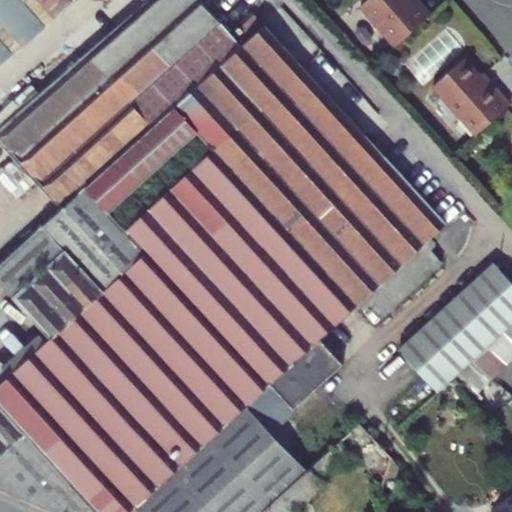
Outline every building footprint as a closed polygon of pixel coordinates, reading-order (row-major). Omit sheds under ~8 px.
[(0,0),(0,64),(61,13),(49,0),(0,0)] [(158,126),(180,105),(269,24),(268,23),(257,33),(241,14),(228,26),(209,5),(211,0),(151,0),(91,53),(158,126)] [(374,0),(369,4),(405,46),(442,13),(429,0),(426,2),(424,0),(374,0)] [(218,148),(306,65),(269,24),(180,105),(200,128),(218,148)] [(0,132),(0,134),(65,208),(91,185),(114,208),(200,128),(180,105),(158,126),(91,53),(0,132)] [(500,86),(490,74),(475,57),(444,85),(487,133),(511,111),(511,93),(503,84),(500,86)] [(388,155),(306,65),(218,148),(299,236),(388,155)] [(493,72),(490,74),(500,86),(503,84),(493,72)] [(132,227),(218,148),(200,128),(114,208),(91,185),(65,208),(0,266),(0,274),(48,327),(56,335),(155,252),(132,227)] [(132,227),(155,252),(275,381),(323,337),(361,302),(299,236),(218,148),(132,227)] [(449,222),(388,155),(299,236),(361,302),(367,297),(428,242),(449,222)] [(428,242),(367,297),(385,316),(446,262),(428,242)] [(0,483),(65,511),(131,511),(140,504),(252,402),(275,381),(155,252),(56,335),(13,375),(0,386),(0,483)] [(408,344),(445,385),(465,368),(480,354),(496,340),(511,326),(511,324),(511,266),(503,257),(408,344)] [(496,340),(511,354),(511,327),(511,326),(496,340)] [(13,375),(56,335),(48,327),(5,367),(13,375)] [(275,381),(299,407),(347,363),(323,337),(275,381)] [(500,371),(511,360),(511,354),(496,340),(480,354),(500,371)] [(500,371),(480,354),(465,368),(481,388),(500,371)] [(252,402),(140,504),(146,511),(265,511),(313,469),(252,402)] [(313,469),(265,511),(299,511),(330,483),(325,478),(356,451),(387,484),(398,454),(366,419),(313,469)] [(511,511),(511,501),(503,508),(505,511),(511,511)]
